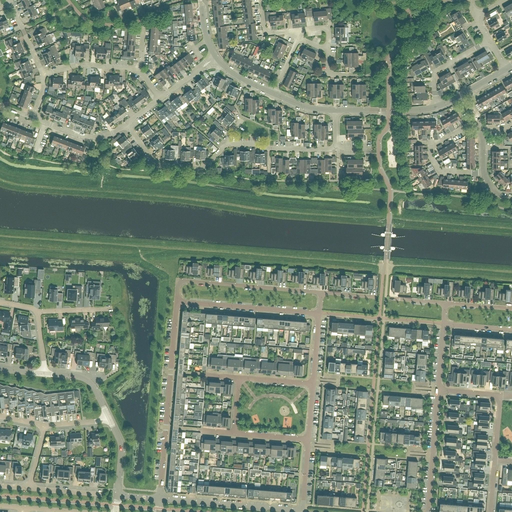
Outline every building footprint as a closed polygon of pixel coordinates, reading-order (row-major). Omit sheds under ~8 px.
[(123,10),(126,9),(122,0),(117,0),(118,1),(117,1),(120,7),(117,8),(120,15),(124,13),(123,10)] [(122,0),(126,9),(131,6),(132,9),(135,8),(132,1),(129,3),(127,0),(122,0)] [(24,13),(25,15),(36,9),(34,5),(32,6),(30,1),(18,6),(19,8),(23,6),(25,9),(27,8),(28,11),(24,13)] [(105,7),(102,2),(94,5),(97,11),(105,7)] [(36,9),(25,15),(25,16),(30,15),(31,17),(38,14),(36,9)] [(320,12),(321,21),(328,20),(327,15),(330,15),(329,9),(327,9),(327,11),(320,12)] [(454,21),(462,17),(459,11),(455,14),(453,11),(447,15),(450,20),(452,18),(454,21)] [(270,17),(270,15),(270,12),(265,12),(266,21),(271,21),(271,26),(278,25),(277,16),(270,17)] [(280,16),(277,16),(278,25),(284,25),(283,16),(285,16),(285,19),(288,19),(287,13),(280,14),(280,16)] [(500,26),(499,24),(497,20),(500,18),(497,14),(491,17),(492,20),(488,22),(491,28),(495,26),(497,28),(500,26)] [(0,17),(5,29),(10,27),(7,19),(4,21),(2,17),(0,17)] [(462,17),(454,21),(456,25),(454,26),(457,31),(463,28),(461,25),(465,23),(462,17)] [(336,28),(336,34),(345,34),(345,28),(347,28),(347,25),(341,25),(341,28),(336,28)] [(34,36),(36,41),(46,36),(45,34),(47,33),(45,28),(39,30),(40,33),(34,36)] [(136,33),(133,33),(133,30),(125,29),(124,39),(135,39),(136,33)] [(506,31),(496,37),(500,42),(507,38),(505,34),(507,33),(506,31)] [(456,40),(458,43),(466,39),(463,33),(459,36),(457,33),(451,37),(454,42),(456,40)] [(345,34),(336,34),(336,41),(341,41),(341,43),(347,43),(347,40),(347,38),(346,37),(345,37),(345,34)] [(47,39),(46,36),(36,41),(38,46),(44,43),(46,46),(52,43),(49,38),(47,39)] [(11,49),(13,51),(22,47),(20,42),(14,45),(11,39),(6,42),(9,50),(11,49)] [(277,48),(285,52),(287,46),(283,44),(284,41),(278,39),(277,41),(279,42),(277,48)] [(466,39),(458,43),(460,47),(458,48),(460,53),(466,50),(465,47),(469,45),(466,39)] [(75,57),(80,57),(81,46),(78,46),(78,44),(72,43),(72,50),(75,50),(75,57)] [(105,48),(102,48),(101,59),(106,59),(107,53),(110,53),(110,46),(111,43),(105,43),(105,48)] [(84,46),(81,46),(80,57),(85,58),(86,51),(89,51),(89,45),(84,44),(84,46)] [(438,52),(435,54),(440,62),(445,58),(443,54),(446,52),(445,51),(441,44),(437,46),(437,49),(438,52)] [(96,58),(101,59),(102,48),(99,47),(99,46),(93,45),(93,52),(96,52),(96,58)] [(161,46),(150,45),(149,52),(153,52),(153,55),(160,55),(161,46)] [(44,59),(55,55),(53,52),(55,51),(53,46),(47,49),(48,52),(42,54),(44,59)] [(22,47),(13,51),(12,52),(13,55),(12,55),(14,60),(20,58),(18,55),(25,52),(22,47)] [(236,47),(234,51),(230,60),(235,63),(239,54),(236,53),(238,48),(236,47)] [(285,52),(277,48),(274,54),(272,53),(271,56),(276,58),(278,56),(282,58),(285,52)] [(307,60),(311,52),(305,49),(303,53),(300,52),(297,58),(302,60),(303,58),(307,60)] [(253,61),(255,58),(257,54),(254,53),(255,52),(252,50),(248,59),(245,67),(250,69),(253,63),(254,61),(253,61)] [(134,52),(123,51),(123,57),(121,57),(121,60),(129,60),(129,57),(134,58),(134,52)] [(434,65),(440,62),(435,54),(432,56),(430,52),(427,53),(426,51),(423,53),(429,62),(432,61),(434,65)] [(480,54),(486,64),(494,59),(490,53),(488,55),(486,51),(480,54)] [(244,57),(240,65),(245,67),(248,59),(246,58),(248,53),(246,52),(244,55),(243,56),(244,57)] [(316,54),(311,52),(307,60),(313,62),(311,67),(314,68),(317,62),(314,60),(316,54)] [(188,54),(182,59),(187,66),(194,61),(188,54)] [(244,57),(243,56),(239,54),(235,63),(240,65),(244,57)] [(478,69),(483,66),(486,64),(480,54),(475,58),(477,61),(474,63),(478,69)] [(56,57),(55,55),(44,59),(46,64),(49,63),(50,66),(60,62),(58,57),(56,57)] [(416,62),(417,64),(422,72),(428,69),(425,65),(428,63),(423,55),(420,57),(421,59),(420,58),(415,60),(416,62)] [(183,69),(187,66),(182,59),(178,62),(183,69)] [(20,67),(21,70),(31,65),(29,61),(22,63),(21,60),(15,63),(17,68),(20,67)] [(263,61),(260,66),(257,65),(254,73),(259,76),(265,62),(263,61)] [(183,69),(178,62),(174,65),(179,72),(183,69)] [(267,63),(265,62),(259,76),(264,78),(267,70),(265,68),(265,67),(267,63)] [(416,75),(422,72),(417,64),(416,62),(414,63),(415,66),(412,67),(413,69),(411,70),(411,76),(414,76),(416,75)] [(468,62),(462,65),(466,71),(469,75),(471,74),(471,73),(476,70),(473,64),(470,65),(468,62)] [(257,65),(253,63),(250,69),(249,71),(254,73),(257,65)] [(33,70),(31,65),(21,70),(22,73),(20,74),(22,79),(28,76),(27,73),(33,70)] [(170,68),(174,73),(173,73),(175,75),(179,72),(174,65),(170,68)] [(466,71),(462,65),(457,68),(459,72),(456,73),(460,79),(465,76),(463,73),(466,71)] [(170,75),(173,73),(174,73),(170,68),(169,66),(164,69),(170,75)] [(164,69),(161,71),(166,78),(170,75),(164,69)] [(267,70),(264,78),(269,80),(272,72),(267,70)] [(288,75),(296,79),(299,74),(291,70),(288,75)] [(164,80),(166,78),(161,71),(154,76),(162,87),(166,84),(164,81),(164,80)] [(445,75),(448,81),(451,80),(453,83),(459,80),(455,74),(452,76),(450,72),(445,75)] [(76,87),(77,76),(77,75),(77,76),(72,75),(71,82),(68,81),(67,88),(73,88),(73,86),(76,86),(76,87)] [(77,75),(77,76),(76,87),(76,86),(79,86),(79,89),(85,89),(85,83),(82,83),(82,75),(82,76),(77,76),(77,75)] [(113,87),(114,76),(114,75),(114,76),(109,75),(109,82),(105,81),(105,88),(110,88),(110,86),(113,86),(113,87)] [(114,75),(114,76),(113,87),(114,87),(114,86),(116,86),(116,89),(122,89),(122,83),(119,83),(120,75),(119,75),(119,76),(114,76),(115,75),(114,75)] [(288,75),(286,80),(294,84),(295,81),(300,83),(301,81),(296,79),(288,75)] [(439,78),(442,82),(438,84),(441,90),(450,85),(448,81),(445,75),(439,78)] [(218,87),(222,78),(218,76),(217,79),(214,77),(212,81),(215,83),(214,85),(218,87)] [(95,88),(96,77),(95,77),(90,77),(90,83),(87,83),(86,89),(92,90),(92,87),(95,88),(94,88),(95,88)] [(96,77),(95,88),(98,88),(97,90),(103,91),(104,84),(100,84),(101,77),(100,77),(100,78),(96,77)] [(199,81),(205,89),(210,84),(210,83),(205,77),(203,79),(203,78),(199,81)] [(57,89),(58,78),(53,78),(52,84),(49,84),(49,90),(54,91),(54,89),(57,89)] [(58,78),(57,89),(58,89),(60,89),(60,91),(66,92),(66,85),(63,85),(63,78),(63,79),(58,78)] [(222,78),(218,87),(222,89),(222,90),(224,91),(227,86),(228,84),(225,82),(226,80),(222,78)] [(23,89),(25,90),(33,93),(35,88),(30,86),(32,80),(25,80),(23,84),(25,84),(23,89)] [(294,84),(286,80),(284,85),(292,89),(294,84)] [(511,85),(508,80),(503,83),(507,90),(511,88),(511,90),(511,85)] [(194,88),(196,90),(200,95),(202,93),(201,91),(204,89),(205,89),(199,81),(195,84),(197,86),(194,88)] [(142,95),(146,100),(150,97),(146,91),(148,90),(143,83),(141,85),(144,89),(142,91),(139,88),(137,89),(138,90),(140,92),(142,95)] [(426,93),(425,86),(421,86),(421,83),(411,83),(411,89),(415,89),(415,93),(417,93),(426,93)] [(229,87),(227,86),(224,91),(227,92),(227,93),(231,95),(231,96),(231,95),(235,86),(235,87),(230,85),(229,87)] [(235,86),(231,95),(231,96),(231,95),(238,98),(241,92),(238,91),(239,89),(235,87),(235,86)] [(502,86),(497,89),(503,99),(505,98),(503,94),(506,93),(502,86)] [(200,95),(196,90),(193,91),(192,89),(188,92),(193,99),(193,100),(195,102),(201,97),(200,95)] [(503,99),(497,89),(492,92),(496,99),(499,97),(501,100),(503,99)] [(31,98),(33,93),(25,90),(23,95),(31,98)] [(137,98),(142,104),(145,102),(144,101),(146,100),(142,95),(140,92),(138,90),(137,91),(140,96),(137,98)] [(190,102),(193,100),(193,99),(188,92),(187,92),(188,92),(184,95),(186,97),(183,99),(186,102),(187,104),(189,102),(190,102)] [(492,92),(487,95),(494,107),(496,106),(493,100),(496,99),(492,92)] [(133,101),(137,107),(138,106),(139,107),(142,104),(137,98),(134,100),(129,93),(127,94),(129,97),(131,99),(133,101)] [(417,93),(417,98),(413,98),(413,104),(423,103),(423,100),(428,100),(428,93),(426,93),(417,93)] [(23,95),(21,100),(29,103),(31,98),(23,95)] [(487,95),(481,98),(485,105),(489,103),(492,108),(494,107),(487,95)] [(133,110),(137,107),(133,101),(131,99),(129,97),(128,98),(129,100),(127,102),(124,99),(122,101),(126,106),(128,105),(133,110)] [(174,99),(180,107),(186,102),(183,99),(182,97),(180,99),(178,97),(175,99),(174,99)] [(485,105),(481,98),(476,101),(478,103),(475,105),(478,111),(483,108),(482,106),(485,105)] [(172,104),(170,106),(174,112),(176,110),(178,112),(181,109),(180,107),(174,99),(174,100),(171,102),(172,104)] [(27,109),(29,103),(21,100),(19,106),(27,109)] [(124,108),(126,106),(122,101),(119,103),(122,106),(118,109),(119,111),(124,117),(128,114),(124,108)] [(49,116),(52,110),(54,104),(52,103),(51,106),(48,105),(44,114),(49,116)] [(504,118),(505,121),(511,118),(507,111),(502,103),(500,104),(505,112),(501,114),(504,118)] [(118,113),(115,115),(120,121),(123,119),(122,118),(124,117),(119,111),(118,109),(115,105),(113,106),(114,108),(118,113)] [(162,108),(168,116),(169,118),(175,114),(174,112),(170,106),(167,108),(166,106),(162,109),(162,108)] [(63,111),(62,113),(62,114),(60,120),(65,122),(67,115),(70,117),(71,115),(73,108),(72,110),(65,107),(63,111)] [(225,117),(233,123),(235,120),(233,118),(235,116),(225,107),(223,110),(228,114),(225,117)] [(71,115),(74,116),(71,122),(76,124),(79,117),(81,111),(73,108),(71,115)] [(168,116),(162,108),(162,109),(158,111),(160,114),(158,115),(162,121),(168,116)] [(105,111),(107,114),(109,116),(110,118),(114,124),(116,122),(117,123),(120,121),(115,115),(112,117),(109,112),(108,111),(107,111),(106,110),(105,111)] [(57,112),(54,119),(58,120),(58,119),(60,120),(62,114),(62,113),(57,112)] [(452,116),(456,123),(459,121),(462,126),(464,124),(457,113),(452,116)] [(488,123),(494,123),(494,115),(487,115),(486,113),(484,114),(486,118),(488,118),(488,123)] [(109,116),(107,114),(103,117),(102,116),(100,117),(101,122),(102,124),(106,121),(110,127),(114,124),(110,118),(109,116)] [(84,119),(81,127),(85,128),(85,127),(87,128),(90,119),(91,116),(89,115),(89,117),(85,115),(84,119)] [(500,115),(494,115),(494,123),(500,123),(500,121),(505,121),(504,118),(500,118),(500,115)] [(452,116),(446,119),(453,131),(455,129),(452,125),(456,123),(452,116)] [(95,121),(90,119),(87,128),(92,130),(94,123),(100,125),(99,117),(97,117),(96,118),(95,121)] [(217,120),(223,125),(226,127),(227,125),(229,127),(232,123),(233,123),(225,117),(223,120),(221,118),(217,120)] [(348,129),(355,129),(355,121),(350,121),(350,118),(345,118),(345,121),(347,121),(347,129),(348,129)] [(355,129),(356,129),(363,129),(363,121),(364,121),(364,118),(359,118),(359,121),(355,121),(355,129)] [(453,131),(446,119),(441,122),(445,129),(448,127),(451,132),(453,131)] [(0,131),(5,133),(8,124),(3,123),(0,130),(0,131)] [(13,126),(8,124),(5,133),(10,135),(13,126)] [(143,134),(144,134),(152,128),(151,128),(148,124),(145,127),(144,124),(141,126),(143,128),(141,130),(144,134),(143,134)] [(14,140),(15,137),(18,128),(13,126),(10,135),(9,138),(14,140)] [(213,131),(221,137),(224,133),(222,132),(224,129),(220,126),(218,128),(217,127),(214,131),(213,130),(213,131)] [(23,130),(18,128),(15,137),(20,139),(23,130)] [(152,128),(144,134),(143,134),(144,134),(147,137),(149,140),(150,138),(158,133),(155,130),(154,131),(151,128),(152,128)] [(221,137),(213,131),(212,129),(207,135),(214,141),(216,139),(218,140),(221,137)] [(356,137),(356,129),(355,129),(348,129),(348,137),(346,137),(346,140),(352,140),(352,137),(356,137)] [(363,129),(356,129),(356,137),(360,137),(360,140),(366,140),(366,137),(364,137),(364,129),(363,129)] [(23,130),(20,139),(25,141),(28,132),(23,130)] [(34,134),(28,132),(25,141),(30,143),(29,145),(32,147),(35,139),(32,138),(34,134)] [(150,145),(151,147),(162,139),(160,136),(158,137),(157,137),(156,136),(159,134),(158,133),(150,138),(152,141),(150,142),(151,144),(150,145)] [(119,145),(127,139),(124,136),(122,137),(120,135),(111,141),(113,144),(117,141),(119,145)] [(56,147),(59,138),(54,136),(51,145),(56,147)] [(64,140),(59,138),(56,147),(61,148),(64,140)] [(127,139),(119,145),(122,148),(120,149),(122,152),(131,146),(129,143),(130,143),(127,139)] [(153,149),(154,148),(156,150),(158,148),(160,151),(164,147),(163,145),(163,144),(162,143),(164,142),(162,139),(151,147),(153,149)] [(64,140),(61,148),(66,150),(69,142),(64,140)] [(448,141),(446,142),(452,152),(458,149),(454,142),(450,144),(448,141)] [(74,144),(69,142),(66,150),(71,152),(74,144)] [(447,155),(452,152),(446,142),(444,143),(447,147),(443,148),(447,155)] [(74,144),(71,152),(76,154),(79,146),(74,144)] [(442,159),(447,155),(443,148),(441,145),(437,147),(438,149),(439,149),(440,150),(438,152),(442,159)] [(85,148),(79,146),(76,154),(81,156),(85,148)] [(128,157),(136,151),(133,148),(131,146),(122,152),(124,155),(126,153),(128,157)] [(202,147),(201,150),(201,160),(205,160),(206,157),(209,158),(209,155),(206,154),(206,148),(202,147)] [(171,150),(170,160),(170,159),(175,160),(175,157),(178,157),(179,149),(178,149),(179,148),(176,148),(176,150),(171,150)] [(185,161),(186,151),(186,148),(181,148),(181,149),(179,149),(178,157),(181,158),(181,160),(185,161)] [(170,160),(171,150),(163,150),(163,158),(166,158),(165,159),(170,159),(170,160)] [(186,151),(185,161),(186,161),(190,161),(190,158),(193,158),(193,157),(193,156),(194,150),(190,150),(190,152),(186,151)] [(193,156),(193,157),(196,157),(196,159),(201,160),(201,150),(194,150),(193,156)] [(136,151),(128,157),(126,159),(129,162),(130,162),(132,164),(138,159),(137,157),(139,155),(136,152),(136,151)] [(276,162),(276,165),(282,165),(282,160),(282,158),(275,158),(275,156),(272,156),(272,162),(276,162)] [(325,160),(325,165),(332,165),(332,162),(336,162),(336,156),(332,156),(332,158),(325,158),(325,160)] [(354,168),(356,168),(356,160),(351,160),(351,157),(346,157),(346,160),(348,160),(348,167),(348,168),(354,168)] [(356,160),(356,168),(362,168),(364,168),(364,160),(365,160),(365,157),(360,157),(360,160),(356,160)] [(282,160),(282,165),(282,167),(289,167),(289,164),(293,164),(293,158),(290,158),(290,160),(282,160)] [(296,158),(293,158),(293,164),(297,164),(297,167),(304,167),(304,160),(296,160),(296,158)] [(310,164),(314,164),(314,158),(311,158),(311,160),(304,160),(304,167),(310,167),(310,164)] [(318,164),(318,167),(325,167),(325,165),(325,160),(317,160),(317,158),(314,158),(314,164),(318,164)] [(282,167),(282,165),(276,165),(276,168),(272,168),(272,174),(275,174),(275,172),(282,172),(282,167)] [(325,165),(325,167),(325,172),(332,172),(332,174),(336,174),(336,168),(332,168),(332,165),(325,165)] [(290,175),(293,175),(293,169),(289,169),(289,167),(282,167),(282,172),(282,173),(290,173),(290,175)] [(297,169),(293,169),(293,175),(296,175),(296,173),(304,173),(304,167),(297,167),(297,169)] [(310,167),(304,167),(304,173),(311,173),(311,175),(314,175),(314,169),(310,169),(310,167)] [(325,172),(325,167),(318,167),(318,169),(314,169),(314,175),(317,175),(317,173),(325,173),(325,172)] [(350,176),(354,176),(354,168),(348,168),(348,167),(347,167),(347,175),(345,175),(345,178),(350,178),(350,176)] [(426,170),(427,171),(425,172),(423,169),(422,169),(422,168),(411,168),(415,174),(416,173),(419,178),(434,169),(433,167),(426,170)] [(354,168),(354,176),(359,176),(359,178),(364,178),(364,175),(362,175),(362,168),(356,168),(354,168)] [(429,179),(427,176),(431,174),(431,175),(436,172),(434,169),(419,178),(418,179),(420,184),(422,183),(429,179)] [(494,177),(499,182),(505,176),(500,172),(500,170),(494,170),(494,172),(497,175),(494,177)] [(448,180),(444,179),(444,177),(441,177),(438,184),(443,184),(443,187),(449,188),(450,176),(448,175),(448,180)] [(507,179),(505,176),(499,182),(503,186),(506,183),(511,183),(511,178),(508,178),(507,179)] [(429,187),(429,186),(432,184),(430,181),(434,179),(433,177),(429,179),(422,183),(425,188),(428,187),(428,188),(429,187)] [(464,177),(462,177),(461,189),(467,189),(470,190),(471,185),(468,185),(468,181),(464,181),(464,177)] [(189,273),(189,274),(201,275),(202,265),(198,265),(198,264),(194,263),(194,266),(190,266),(190,267),(187,273),(189,273)] [(210,275),(210,276),(222,277),(223,267),(219,267),(219,266),(215,265),(215,268),(211,268),(211,269),(208,274),(210,275)] [(244,269),(245,268),(245,265),(240,265),(240,267),(236,267),(236,270),(232,270),(232,271),(229,276),(231,276),(231,278),(243,279),(244,269)] [(253,272),(250,278),(253,278),(253,279),(264,280),(265,271),(262,270),(262,269),(258,269),(257,272),(253,271),(253,272)] [(274,280),(274,281),(285,282),(286,272),(283,272),(283,271),(279,271),(278,274),(274,273),(274,274),(271,280),(274,280)] [(295,282),(295,283),(307,284),(307,274),(304,274),(304,273),(300,272),(300,275),(296,275),(295,276),(293,276),(295,282)] [(316,284),(316,285),(328,286),(329,276),(325,276),(325,275),(321,274),(321,277),(317,277),(317,278),(314,278),(316,284)] [(364,288),(364,289),(376,290),(377,275),(373,275),(373,279),(369,278),(369,281),(365,281),(365,282),(362,282),(364,288)] [(337,286),(337,287),(349,288),(350,278),(346,278),(346,276),(342,276),(342,279),(338,279),(338,280),(335,280),(337,286)] [(7,278),(7,284),(5,283),(4,292),(12,293),(13,293),(13,290),(13,284),(18,285),(18,278),(7,277),(7,278)] [(35,293),(36,290),(40,290),(40,280),(34,280),(34,285),(26,284),(25,288),(25,289),(25,293),(24,292),(24,293),(25,293),(25,297),(30,297),(31,297),(34,297),(34,293),(35,293)] [(392,282),(392,292),(403,293),(403,291),(406,292),(404,286),(404,285),(400,284),(400,281),(396,281),(396,282),(392,282)] [(441,289),(438,294),(441,294),(441,296),(452,297),(453,282),(449,281),(449,285),(446,285),(445,288),(441,288),(441,289)] [(86,284),(86,293),(87,293),(90,293),(89,298),(98,299),(98,297),(99,297),(100,294),(99,294),(99,292),(98,292),(98,287),(100,287),(101,282),(94,282),(93,284),(93,286),(91,285),(86,284)] [(420,293),(420,294),(432,295),(433,285),(429,285),(429,284),(425,283),(425,286),(421,286),(421,287),(418,293),(420,293)] [(68,289),(67,299),(76,300),(76,292),(82,292),(82,286),(73,286),(72,290),(68,289)] [(49,301),(54,301),(57,301),(57,300),(62,300),(62,293),(57,293),(57,287),(50,287),(49,301)] [(462,290),(459,296),(461,296),(461,297),(473,298),(473,289),(470,288),(470,287),(466,287),(466,290),(462,290)] [(482,292),(479,298),(482,298),(481,299),(493,300),(494,289),(486,289),(486,292),(482,291),(482,292)] [(507,293),(502,293),(502,294),(499,299),(502,300),(502,301),(511,301),(511,291),(511,292),(511,291),(507,290),(507,293)] [(0,311),(0,319),(2,320),(1,321),(5,322),(4,329),(10,330),(12,319),(9,318),(10,313),(7,312),(7,313),(0,311)] [(199,320),(203,320),(203,313),(189,312),(189,311),(183,311),(182,321),(192,322),(192,321),(188,321),(188,316),(199,317),(199,320)] [(203,313),(203,320),(206,320),(206,323),(212,323),(212,314),(203,313)] [(19,315),(18,321),(19,321),(20,332),(21,332),(22,337),(31,338),(29,323),(27,323),(28,317),(19,316),(19,315)] [(96,322),(91,322),(91,330),(100,329),(99,327),(108,326),(108,317),(103,318),(100,318),(99,318),(95,318),(96,322)] [(47,324),(47,327),(48,327),(49,327),(49,331),(63,330),(62,322),(56,322),(56,319),(49,320),(49,323),(48,323),(47,324)] [(80,328),(84,328),(84,329),(88,328),(88,322),(84,322),(84,319),(71,320),(71,328),(75,328),(75,330),(76,331),(79,331),(80,330),(80,328)] [(459,347),(460,335),(455,335),(454,339),(452,339),(451,346),(459,347)] [(11,344),(2,343),(0,354),(0,355),(6,356),(7,350),(10,351),(11,344)] [(15,358),(21,358),(22,347),(19,347),(19,345),(13,344),(13,351),(16,351),(15,358)] [(25,347),(22,347),(21,358),(28,359),(28,356),(27,356),(27,353),(32,353),(32,346),(26,345),(25,347)] [(60,363),(62,352),(58,351),(58,349),(52,348),(51,355),(55,356),(55,359),(54,359),(54,362),(60,363)] [(65,352),(62,352),(60,363),(66,363),(67,357),(70,357),(71,350),(65,350),(65,352)] [(77,358),(77,364),(82,365),(84,354),(80,353),(80,351),(75,351),(74,358),(77,358)] [(84,354),(82,365),(88,366),(89,359),(92,360),(93,353),(87,352),(87,354),(84,354)] [(99,367),(104,367),(106,356),(106,354),(97,353),(96,360),(99,361),(99,367)] [(109,357),(106,356),(104,367),(111,368),(112,365),(111,365),(111,362),(115,362),(116,355),(109,354),(109,357)] [(218,354),(218,358),(217,369),(220,369),(220,368),(222,368),(223,363),(226,364),(226,359),(223,359),(223,355),(218,354)] [(233,370),(237,370),(237,369),(239,369),(239,365),(242,365),(243,357),(235,356),(234,360),(233,370)] [(245,365),(245,370),(247,370),(247,371),(250,371),(251,361),(251,358),(243,357),(242,365),(245,365)] [(217,369),(218,358),(209,358),(209,362),(212,362),(211,367),(213,367),(213,368),(217,369)] [(251,361),(250,371),(253,372),(254,371),(256,371),(256,366),(259,366),(259,362),(260,359),(258,358),(258,362),(257,362),(251,361)] [(229,359),(226,359),(226,364),(228,364),(228,368),(230,369),(230,370),(233,370),(234,360),(229,359)] [(273,363),(268,363),(267,373),(270,373),(270,372),(273,372),(273,368),(276,368),(276,364),(276,360),(275,360),(274,363),(273,363)] [(279,364),(276,364),(276,368),(278,368),(278,373),(280,373),(280,374),(284,374),(284,364),(285,360),(282,360),(282,364),(279,364)] [(268,363),(262,362),(259,362),(259,366),(262,367),(261,371),(264,371),(264,373),(267,373),(268,363)] [(188,370),(188,365),(179,364),(178,373),(177,382),(187,382),(187,377),(187,376),(183,376),(183,373),(184,371),(187,371),(187,370),(188,370)] [(290,365),(284,364),(284,374),(287,375),(287,373),(289,374),(290,369),(292,369),(293,365),(290,365)] [(296,365),(293,365),(292,369),(295,370),(295,374),(297,374),(297,375),(301,376),(301,370),(302,370),(303,366),(301,366),(296,365)] [(460,382),(461,371),(457,371),(458,367),(452,367),(451,374),(454,374),(454,382),(456,383),(457,382),(460,382)] [(461,371),(460,382),(462,382),(463,383),(466,383),(466,375),(469,376),(470,370),(464,369),(464,372),(461,371)] [(480,374),(480,373),(477,373),(477,370),(471,370),(471,376),(474,376),(473,383),(473,384),(476,384),(477,384),(479,384),(480,374)] [(480,374),(479,384),(482,384),(482,385),(485,385),(485,384),(486,377),(489,377),(489,371),(484,371),(483,375),(480,374)] [(500,375),(499,385),(501,386),(502,386),(504,387),(505,386),(505,379),(508,379),(509,372),(506,371),(506,373),(503,373),(503,375),(500,375)] [(499,385),(500,375),(496,374),(497,372),(491,372),(490,377),(493,378),(493,385),(493,386),(495,386),(496,385),(499,385)] [(215,392),(216,382),(212,381),(212,382),(210,382),(209,387),(206,387),(206,391),(215,392)] [(219,382),(216,382),(215,392),(220,392),(223,392),(223,388),(221,388),(221,383),(219,383),(219,382)] [(233,383),(229,383),(229,384),(227,384),(226,388),(223,388),(223,392),(226,393),(232,393),(233,393),(233,389),(232,388),(233,383)] [(0,401),(1,408),(5,408),(4,404),(8,404),(9,410),(5,410),(5,411),(9,410),(8,398),(4,399),(3,397),(1,397),(1,393),(7,393),(6,385),(3,386),(0,384),(0,401)] [(9,395),(16,394),(15,387),(12,387),(7,385),(6,385),(7,393),(8,398),(9,410),(13,410),(13,406),(17,405),(17,411),(13,412),(18,412),(16,400),(12,400),(12,398),(10,399),(9,395)] [(15,387),(16,394),(16,400),(18,412),(22,411),(21,408),(25,407),(26,413),(22,414),(26,413),(25,401),(20,402),(20,401),(19,400),(18,400),(18,397),(24,396),(23,389),(20,389),(15,387)] [(24,396),(25,401),(26,413),(30,413),(30,409),(34,409),(34,415),(30,415),(30,416),(35,415),(33,403),(29,404),(28,402),(26,402),(26,398),(33,398),(32,390),(29,391),(24,389),(23,389),(24,396)] [(32,390),(33,398),(33,403),(35,415),(38,415),(38,411),(42,410),(43,417),(39,417),(43,417),(42,405),(37,405),(37,404),(36,404),(35,403),(34,400),(41,399),(40,392),(37,392),(32,390)] [(75,404),(74,398),(73,391),(65,392),(66,399),(66,405),(67,414),(71,414),(71,410),(75,410),(75,413),(73,413),(73,414),(76,413),(75,404)] [(41,399),(42,405),(43,417),(47,416),(46,413),(51,412),(51,416),(48,416),(51,416),(50,407),(46,407),(46,405),(43,405),(43,402),(49,401),(49,394),(45,394),(40,392),(41,399)] [(66,399),(65,392),(57,393),(58,400),(58,406),(59,415),(63,415),(63,411),(67,410),(67,414),(64,414),(65,415),(67,414),(66,405),(62,405),(62,403),(60,403),(59,400),(66,399)] [(49,401),(50,407),(51,416),(55,416),(55,412),(59,411),(59,415),(56,415),(59,415),(58,406),(54,406),(54,404),(52,404),(51,401),(58,400),(57,393),(49,394),(49,401)] [(449,403),(449,406),(450,406),(457,407),(457,410),(468,410),(468,407),(466,407),(466,405),(461,404),(461,401),(450,400),(450,402),(449,403)] [(477,405),(476,411),(482,412),(482,409),(490,409),(491,407),(490,406),(490,403),(481,402),(480,406),(477,405)] [(213,412),(213,416),(212,426),(215,426),(215,425),(218,425),(218,421),(221,421),(221,417),(221,413),(219,413),(213,412)] [(478,422),(489,423),(489,420),(490,419),(490,417),(489,417),(482,416),(482,413),(476,412),(476,418),(478,418),(478,422)] [(448,416),(448,419),(449,419),(456,419),(456,422),(463,423),(464,417),(460,417),(460,413),(449,413),(449,415),(448,416)] [(212,426),(213,416),(204,415),(204,420),(207,420),(206,424),(209,425),(208,426),(212,426)] [(231,418),(230,418),(230,417),(224,417),(221,417),(221,421),(223,421),(223,426),(225,426),(225,427),(229,427),(229,422),(230,422),(231,418)] [(183,426),(184,420),(174,419),(173,429),(172,437),(182,438),(182,432),(182,431),(179,431),(179,429),(179,426),(183,426)] [(488,425),(489,423),(478,422),(477,425),(475,425),(475,430),(481,431),(481,428),(488,428),(489,428),(489,426),(488,425)] [(447,429),(447,431),(448,431),(455,432),(454,435),(462,436),(462,430),(459,430),(459,426),(448,425),(448,428),(447,429)] [(11,433),(11,430),(5,430),(5,431),(0,430),(0,431),(0,438),(3,439),(3,440),(5,440),(6,439),(10,440),(10,438),(11,438),(12,438),(13,434),(12,433),(11,433)] [(476,438),(476,441),(487,442),(487,439),(488,438),(488,436),(487,436),(480,435),(480,432),(474,432),(474,437),(476,438)] [(70,442),(67,442),(68,449),(71,449),(71,444),(72,444),(73,442),(74,441),(75,442),(77,442),(77,441),(81,441),(80,433),(79,433),(77,433),(77,434),(70,434),(70,442)] [(95,445),(96,445),(97,446),(99,446),(99,445),(99,442),(98,437),(99,437),(99,433),(91,434),(92,437),(88,438),(89,446),(95,445)] [(24,435),(20,434),(18,442),(22,443),(22,444),(29,446),(30,440),(32,440),(33,435),(27,434),(26,436),(24,436),(24,435)] [(64,447),(64,444),(64,438),(60,438),(60,436),(50,437),(50,439),(50,443),(51,442),(51,445),(57,445),(57,447),(64,447)] [(447,441),(446,441),(446,444),(454,445),(453,448),(461,448),(461,443),(458,442),(458,439),(447,438),(447,441)] [(201,448),(210,449),(211,439),(207,439),(207,440),(205,440),(205,444),(202,444),(201,448)] [(218,452),(218,450),(219,445),(216,445),(216,441),(214,440),(214,439),(211,439),(210,449),(210,452),(215,453),(215,452),(218,452)] [(227,451),(227,440),(224,440),(224,441),(222,441),(221,446),(219,445),(218,450),(221,450),(227,451)] [(232,451),(235,451),(235,447),(233,447),(233,442),(231,442),(231,441),(227,440),(227,451),(232,451)] [(487,442),(476,441),(476,444),(473,444),(473,450),(479,450),(479,447),(486,448),(487,448),(487,445),(487,444),(487,442)] [(238,447),(235,447),(235,451),(238,451),(238,452),(243,452),(244,442),(241,442),(241,443),(238,443),(238,447)] [(248,455),(251,455),(252,448),(249,448),(250,444),(247,443),(247,442),(244,442),(243,452),(248,452),(248,455)] [(255,448),(252,448),(251,455),(260,456),(260,453),(261,443),(258,443),(257,444),(255,444),(255,448)] [(261,443),(260,453),(266,454),(268,454),(269,450),(266,449),(266,445),(264,445),(264,444),(261,443)] [(277,457),(277,455),(278,445),(274,444),(274,446),(272,445),(272,450),(269,450),(268,454),(268,457),(277,457)] [(278,445),(277,455),(282,455),(285,455),(286,451),(283,451),(283,446),(281,446),(281,445),(278,445)] [(288,451),(286,451),(285,455),(288,456),(294,456),(295,456),(295,452),(294,452),(295,446),(291,446),(291,447),(289,447),(288,451)] [(446,454),(445,454),(445,457),(453,458),(452,461),(462,461),(463,458),(459,458),(459,455),(457,455),(457,452),(446,451),(446,454)] [(475,457),(474,460),(485,461),(485,458),(486,458),(487,455),(486,455),(479,454),(479,451),(473,451),(472,457),(475,457)] [(485,463),(485,461),(474,460),(474,463),(472,463),(471,469),(477,469),(478,466),(485,467),(486,467),(486,464),(485,463)] [(10,461),(6,461),(6,462),(3,461),(3,465),(0,464),(0,474),(5,475),(5,468),(9,469),(10,461)] [(18,462),(12,462),(12,469),(15,469),(14,475),(21,476),(21,475),(22,475),(22,471),(21,471),(22,466),(18,466),(18,462)] [(43,465),(42,468),(42,473),(40,473),(40,476),(42,477),(42,478),(48,478),(49,472),(52,472),(52,464),(49,464),(49,465),(43,465)] [(445,466),(444,467),(444,470),(451,470),(451,473),(459,474),(459,468),(455,468),(456,464),(445,464),(445,466)] [(56,479),(63,480),(63,470),(60,469),(59,466),(54,466),(54,472),(57,473),(56,479)] [(84,481),(84,472),(81,471),(80,466),(76,466),(75,474),(78,475),(77,481),(84,481)] [(63,470),(63,480),(69,480),(69,474),(72,474),(73,467),(68,467),(67,470),(63,470)] [(84,472),(84,481),(90,482),(90,476),(94,476),(94,467),(91,467),(90,472),(84,472)] [(96,468),(96,476),(99,476),(98,483),(105,483),(105,482),(106,482),(106,478),(105,478),(105,473),(102,473),(102,469),(96,468)] [(507,480),(511,480),(511,469),(508,469),(508,473),(503,473),(502,485),(507,485),(507,480)] [(473,476),(473,479),(484,480),(484,477),(485,477),(485,474),(484,474),(477,473),(477,470),(471,470),(471,476),(473,476)] [(450,486),(456,487),(457,481),(454,481),(455,477),(444,476),(444,479),(443,480),(442,482),(443,482),(443,483),(450,483),(450,486)] [(483,482),(484,480),(473,479),(472,482),(469,482),(468,488),(476,488),(476,485),(483,486),(484,486),(484,483),(483,482)]
